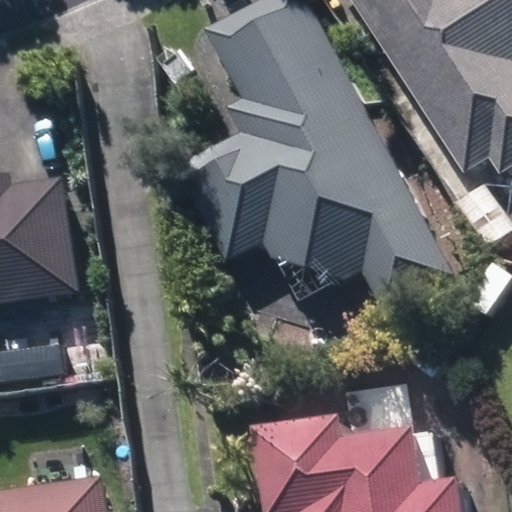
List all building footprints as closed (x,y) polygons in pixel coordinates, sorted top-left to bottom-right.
[(371,269),(393,309),(461,273),(313,0),(266,0),(215,28),(205,34),(201,45),(199,56),(242,135),(184,166),(235,259),(273,239),(283,257),(355,279),(371,269)] [(497,152),(511,175),(511,174),(511,0),(359,0),(472,168),(497,152)] [(0,306),(88,295),(72,178),(20,184),(19,177),(0,179),(0,306)] [(472,211),(486,234),(493,243),(511,230),(511,222),(495,197),(472,211)] [(488,247),(483,237),(465,250),(477,268),(495,256),(488,247)] [(492,327),(511,292),(511,268),(497,260),(467,313),(492,327)] [(214,390),(236,401),(246,381),(224,370),(214,390)] [(482,511),(479,478),(475,478),(437,483),(431,427),(360,434),(357,416),(275,427),(285,511),(482,511)] [(0,511),(117,511),(114,480),(0,494),(0,511)]
